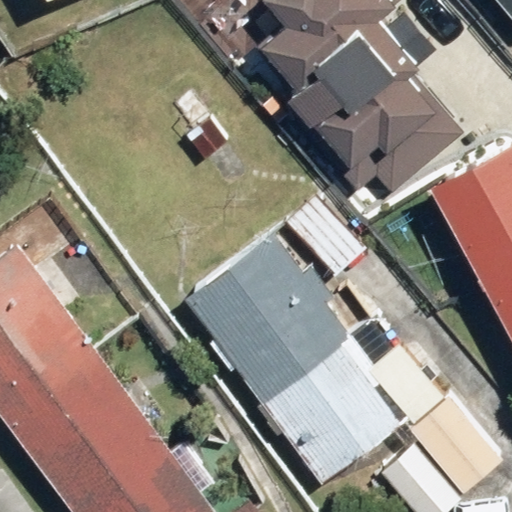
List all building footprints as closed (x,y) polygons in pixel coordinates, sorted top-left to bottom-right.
[(273,35),(397,180),(480,109),(393,7),(400,0),(307,0),(310,4),(273,35)] [(242,136),(204,80),(185,93),(205,122),(192,131),(210,157),(242,136)] [(511,131),(456,160),(511,268),(511,131)] [(285,224),(201,285),(336,470),(420,409),(285,224)] [(30,237),(0,259),(0,374),(101,511),(277,511),(262,491),(233,511),(30,237)] [(426,435),(388,463),(424,511),(445,511),(470,494),(426,435)]
